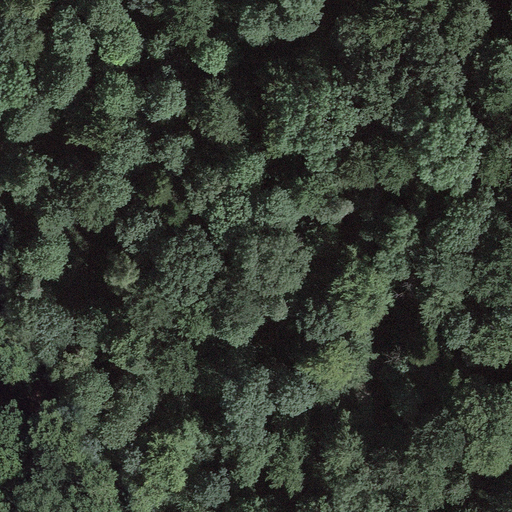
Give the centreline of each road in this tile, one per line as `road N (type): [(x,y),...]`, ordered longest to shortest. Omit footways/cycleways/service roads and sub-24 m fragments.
road 1 (track): [(382,511),(357,394),(354,309),(401,56),(420,0)]
road 2 (track): [(0,163),(81,0)]
